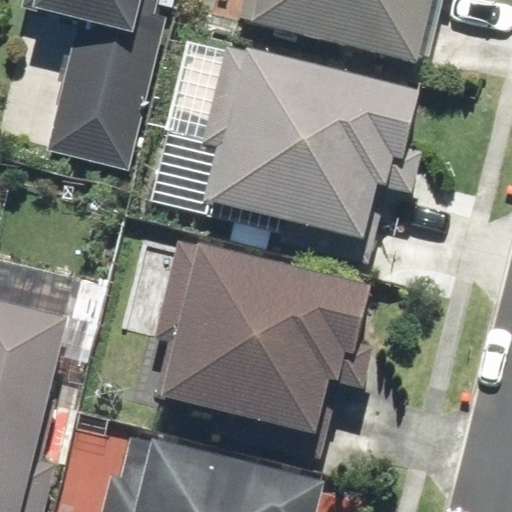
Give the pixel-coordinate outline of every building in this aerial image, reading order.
[(27,0),(26,9),(85,24),(52,150),(136,171),(175,18),(162,15),(165,0),(27,0)] [(250,0),(246,20),(428,66),(444,0),(250,0)] [(420,146),(434,90),(259,46),(257,52),(233,46),(207,147),(221,151),(206,211),(281,230),(277,243),(374,267),(386,221),(381,220),(390,187),(421,194),(433,149),(420,146)] [(371,343),(387,282),(208,237),(206,244),(187,240),(161,343),(175,346),(163,398),(327,439),(341,381),(372,389),(383,346),(371,343)] [(45,463),(82,320),(0,299),(0,511),(52,511),(64,468),(45,463)] [(327,511),(337,476),(162,432),(160,440),(139,435),(128,478),(117,475),(107,511),(327,511)]
